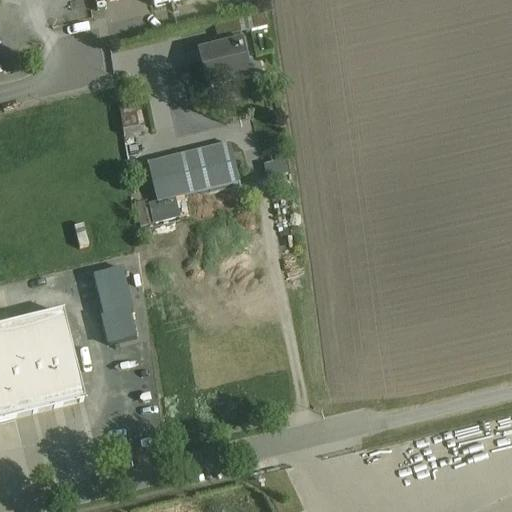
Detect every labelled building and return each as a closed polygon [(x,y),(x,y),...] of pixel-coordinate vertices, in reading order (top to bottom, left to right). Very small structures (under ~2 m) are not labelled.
[(152,0),(155,9),(193,0),(152,0)] [(236,40),(214,45),(216,53),(201,57),(210,90),(251,80),(243,47),(238,48),(236,40)] [(231,147),(161,164),(171,203),(240,186),(231,147)] [(92,276),(107,347),(141,340),(126,269),(92,276)] [(0,423),(82,404),(61,315),(0,330),(0,423)]
